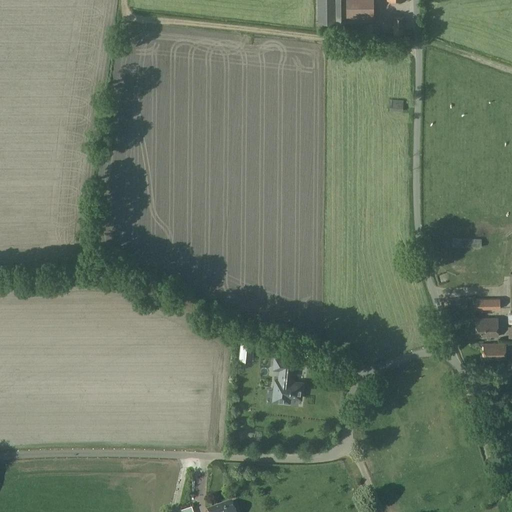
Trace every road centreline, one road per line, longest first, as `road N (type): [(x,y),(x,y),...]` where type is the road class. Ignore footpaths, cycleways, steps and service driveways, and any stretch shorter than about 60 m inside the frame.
road 1 (unclassified): [(463,375),(419,241),(417,0)]
road 2 (track): [(418,51),(134,17),(122,0)]
road 3 (unclassified): [(463,375),(507,511)]
